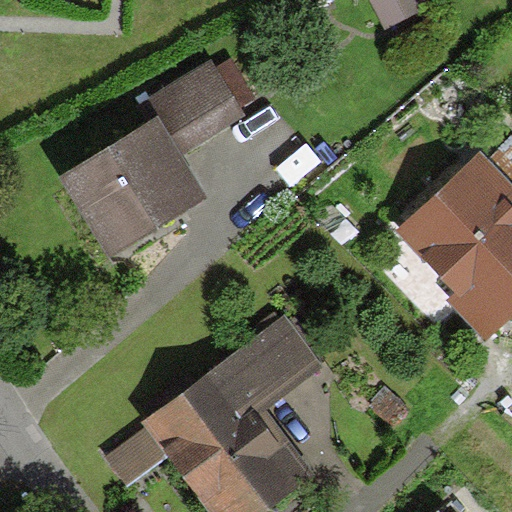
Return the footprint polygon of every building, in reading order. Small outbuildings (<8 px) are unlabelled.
[(420,9),(415,0),(365,0),(381,29),(420,9)] [(243,121),(212,71),(146,112),(156,128),(177,162),(243,121)] [(202,201),(177,162),(156,128),(67,183),(112,256),(202,201)] [(511,202),(475,161),(389,239),(482,343),(511,315),(511,202)] [(279,320),(101,453),(123,483),(162,454),(205,511),(263,511),(307,479),(254,409),(313,365),(279,320)] [(402,409),(382,388),(364,405),(384,426),(402,409)]
